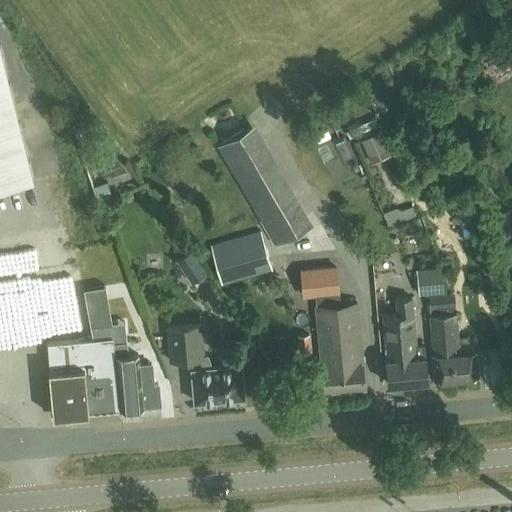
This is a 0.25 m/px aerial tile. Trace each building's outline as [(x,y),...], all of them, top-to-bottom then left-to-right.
[(0,53),(0,188),(32,180),(0,53)] [(386,82),(396,88),(403,75),(393,69),(386,82)] [(395,124),(411,123),(410,109),(394,110),(395,124)] [(87,118),(71,127),(80,143),(97,134),(87,118)] [(377,133),(361,140),(369,159),(385,152),(377,133)] [(260,230),(211,243),(222,285),(272,271),(260,230)] [(203,273),(192,256),(179,265),(190,282),(203,273)] [(337,265),(300,269),(303,296),(340,293),(337,265)] [(441,267),(416,269),(418,295),(443,293),(441,267)] [(454,293),(429,296),(430,309),(455,306),(454,293)] [(398,313),(383,315),(387,358),(385,358),(388,383),(407,381),(427,380),(424,344),(415,345),(410,297),(396,298),(398,313)] [(337,304),(317,306),(324,388),(344,386),(364,384),(357,303),(337,304)] [(434,379),(477,375),(475,350),(474,350),(468,335),(458,336),(456,312),(429,315),(433,354),(432,354),(434,379)] [(114,338),(120,408),(160,404),(158,384),(154,384),(152,364),(139,365),(138,354),(126,355),(125,343),(146,341),(144,317),(112,320),(113,338),(114,338)] [(241,397),(244,397),(244,394),(243,394),(240,367),(241,367),(241,364),(238,364),(238,365),(210,368),(207,356),(204,357),(201,324),(167,326),(170,360),(193,359),(194,369),(191,369),(191,371),(192,371),(194,399),(194,402),(197,401),(241,397)] [(310,349),(309,334),(299,335),(300,350),(310,349)] [(75,340),(47,343),(49,370),(50,370),(54,415),(120,409),(120,408),(114,338),(113,338),(75,341),(75,340)]
